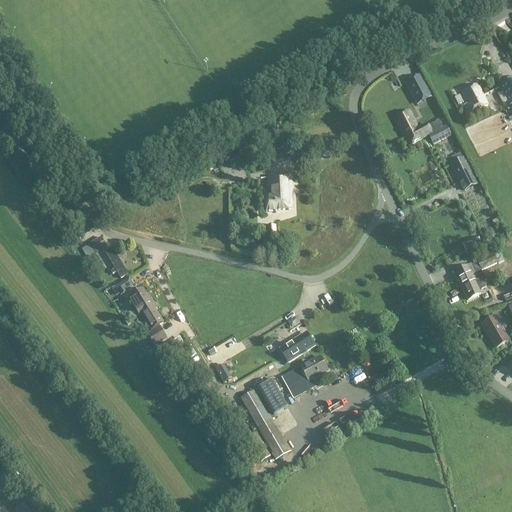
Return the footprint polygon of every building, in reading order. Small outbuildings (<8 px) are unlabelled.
[(400,76),(382,88),(388,98),(406,86),(400,76)] [(433,98),(421,76),(405,84),(417,106),(433,98)] [(511,104),(511,79),(499,86),(509,106),(511,104)] [(465,109),(468,116),(488,106),(478,86),(463,94),(469,106),(465,109)] [(460,96),(455,99),(458,106),(463,103),(460,96)] [(421,132),(420,130),(410,111),(395,119),(405,139),(421,132)] [(232,169),(264,154),(259,143),(279,134),(273,121),(254,130),(256,136),(234,146),(238,153),(227,158),(232,169)] [(439,122),(429,127),(428,126),(420,130),(421,132),(405,139),(409,146),(424,139),(423,138),(428,135),(434,145),(451,136),(447,127),(443,129),(439,122)] [(451,166),(463,192),(476,186),(464,160),(451,166)] [(290,177),(279,178),(281,212),(292,210),(290,177)] [(281,212),(279,178),(268,178),(269,198),(266,198),(267,213),(281,212)] [(213,210),(213,217),(225,217),(224,203),(219,203),(220,210),(213,210)] [(276,238),(276,227),(267,227),(268,239),(276,238)] [(90,245),(96,254),(96,255),(107,248),(102,238),(90,245)] [(463,245),(468,256),(483,249),(478,238),(463,245)] [(113,276),(117,273),(121,280),(128,276),(113,249),(106,253),(115,270),(110,272),(113,276)] [(475,264),(479,273),(498,264),(494,255),(493,255),(491,250),(482,254),(485,259),(475,264)] [(484,274),(474,279),(473,276),(475,275),(471,265),(453,274),(457,282),(459,281),(469,301),(482,294),(481,293),(482,291),(486,289),(486,286),(485,283),(487,282),(484,274)] [(130,279),(115,288),(111,291),(113,294),(118,292),(121,297),(128,293),(127,291),(134,286),(130,279)] [(132,298),(152,331),(163,324),(143,291),(132,298)] [(284,321),(294,316),(291,310),(281,315),(284,321)] [(496,349),(510,342),(507,337),(510,335),(505,326),(502,327),(496,317),(483,325),(496,349)] [(168,340),(159,327),(147,335),(155,348),(168,340)] [(289,364),(296,359),(314,348),(306,335),(288,346),(281,351),(289,364)] [(184,364),(196,355),(193,350),(190,352),(184,345),(174,353),(179,360),(180,360),(184,364)] [(164,349),(158,353),(162,361),(169,356),(164,349)] [(375,354),(369,358),(373,364),(379,360),(375,354)] [(328,372),(321,358),(282,379),(288,390),(307,379),(309,383),(328,372)] [(216,370),(224,383),(232,379),(224,366),(216,370)] [(344,383),(355,376),(351,371),(341,378),(344,383)] [(193,378),(227,426),(237,419),(220,393),(219,394),(203,372),(193,378)] [(273,382),(258,391),(274,418),(288,409),(273,382)] [(255,392),(240,400),(277,462),(291,454),(255,392)] [(341,415),(340,412),(345,410),(340,397),(331,400),(337,417),(341,415)] [(264,445),(257,433),(243,441),(254,459),(257,458),(261,465),(271,459),(263,445),(264,445)] [(8,496),(18,508),(16,509),(17,511),(38,511),(29,500),(26,502),(17,490),(8,496)]
